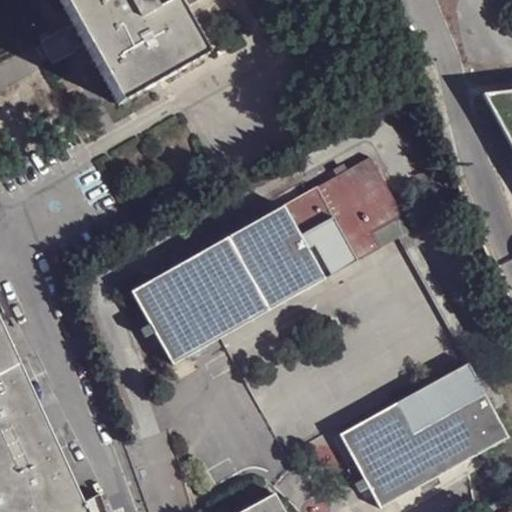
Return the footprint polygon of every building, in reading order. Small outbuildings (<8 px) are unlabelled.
[(170,0),(58,0),(72,25),(84,46),(119,106),(204,58),(180,17),(170,0)] [(170,0),(180,17),(211,0),(170,0)] [(84,46),(72,25),(38,43),(49,66),(84,46)] [(511,91),(485,94),(511,144),(511,91)] [(131,292),(172,366),(379,249),(371,232),(399,216),(403,215),(370,158),(131,292)] [(371,232),(379,249),(398,239),(468,364),(494,411),(505,404),(399,216),(371,232)] [(0,511),(88,511),(0,310),(0,511)] [(379,508),(507,438),(494,411),(468,364),(339,436),(379,508)] [(241,511),(283,511),(274,494),(241,511)]
